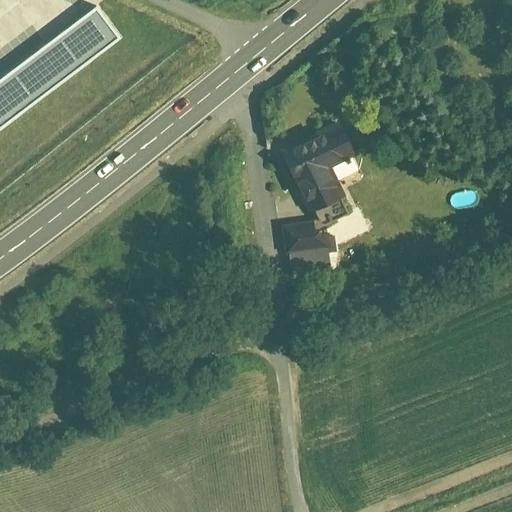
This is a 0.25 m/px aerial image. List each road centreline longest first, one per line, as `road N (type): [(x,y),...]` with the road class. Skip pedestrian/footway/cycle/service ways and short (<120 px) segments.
road 1 (primary): [(0,262),(266,54)]
road 2 (track): [(272,351),(287,386),(299,511)]
